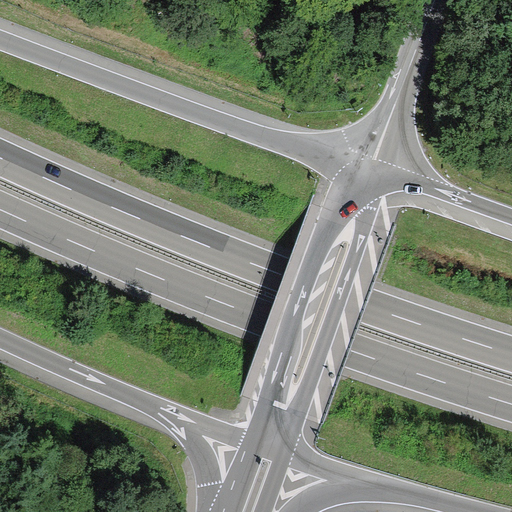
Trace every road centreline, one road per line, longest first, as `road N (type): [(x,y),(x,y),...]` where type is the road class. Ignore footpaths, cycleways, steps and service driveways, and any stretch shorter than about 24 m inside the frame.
road 1 (motorway): [(511,353),(262,266),(0,156)]
road 2 (motorway): [(0,209),(362,356),(511,403)]
road 3 (motorway): [(371,165),(250,131),(0,37)]
road 4 (secondary): [(371,165),(270,454)]
road 5 (motorway): [(0,337),(163,412)]
road 6 (motorway): [(511,215),(371,165)]
road 7 (motorway): [(270,454),(385,491)]
